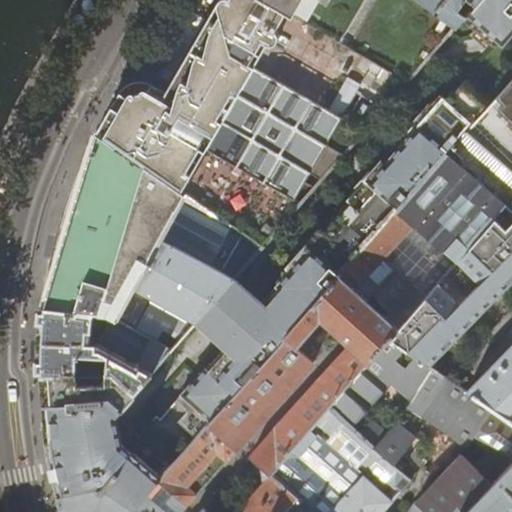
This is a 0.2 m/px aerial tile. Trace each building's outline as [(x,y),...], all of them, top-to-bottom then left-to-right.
[(118,94),(96,132),(180,190),(203,152),(291,201),(345,116),(254,63),(266,43),(272,43),(275,41),(276,40),(277,38),(277,34),(275,28),(275,27),(285,11),(266,0),(220,0),(167,90),(150,81),(140,81),(132,82),(125,86),(118,94)] [(266,0),(285,11),(340,43),(364,0),(266,0)] [(419,0),(455,25),(463,16),(465,14),(457,8),(464,0),(469,0),(474,4),(477,0),(419,0)] [(465,14),(463,16),(492,41),(503,40),(511,48),(511,0),(477,0),(474,4),(465,14)] [(511,77),(488,106),(465,131),(511,171),(511,198),(506,206),(511,211),(511,77)] [(113,415),(134,392),(111,372),(41,374),(41,386),(42,400),(44,427),(51,470),(54,483),(59,500),(62,511),(131,511),(202,432),(339,272),(465,131),(488,106),(460,81),(448,95),(441,88),(430,101),(428,100),(415,114),(417,116),(406,127),(410,131),(383,160),(380,157),(368,169),(367,168),(354,183),(355,184),(345,195),(349,199),(323,227),(320,225),(309,236),(308,235),(294,250),(296,252),(285,263),(289,266),(275,283),(280,287),(265,304),(235,277),(196,320),(227,348),(208,369),(204,365),(158,416),(154,413),(135,434),(113,415)] [(339,272),(400,328),(506,206),(511,198),(511,171),(465,131),(339,272)] [(45,299),(43,306),(110,315),(158,341),(164,329),(181,338),(196,320),(235,277),(212,264),(224,239),(250,259),(261,246),(180,190),(96,132),(94,140),(90,149),(45,299)] [(400,328),(391,338),(431,365),(480,315),(511,282),(511,211),(506,206),(400,328)] [(202,432),(231,456),(314,363),(297,348),(309,334),(321,321),(344,342),(350,347),(251,458),(271,475),(273,475),(369,363),(391,338),(400,328),(339,272),(202,432)] [(158,341),(110,315),(43,306),(41,332),(41,374),(111,372),(134,392),(171,349),(158,341)] [(369,363),(273,475),(299,496),(284,511),(466,511),(511,463),(511,420),(468,390),(447,376),(431,365),(391,338),(369,363)] [(511,344),(504,352),(468,390),(511,420),(511,344)] [(231,456),(202,432),(131,511),(182,511),(188,506),(187,505),(231,456)] [(511,511),(511,463),(466,511),(511,511)] [(284,511),(299,496),(273,475),(271,475),(238,511),(208,511),(205,509),(201,511),(284,511)]
